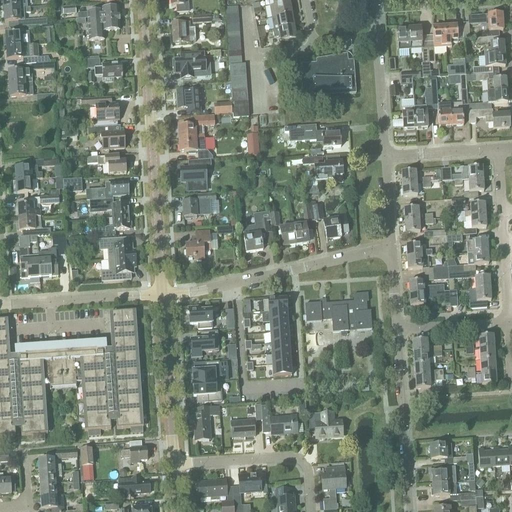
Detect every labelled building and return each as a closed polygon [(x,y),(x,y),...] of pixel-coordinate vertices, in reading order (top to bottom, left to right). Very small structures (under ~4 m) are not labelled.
[(2,0),(3,11),(31,9),(30,4),(19,5),(18,0),(2,0)] [(170,0),(171,7),(175,7),(176,13),(187,13),(187,2),(183,2),(183,0),(170,0)] [(272,19),(292,16),(289,4),(274,7),(270,7),(272,19)] [(31,9),(3,11),(4,23),(20,22),(20,15),(31,14),(31,9)] [(95,22),(118,20),(118,9),(102,11),(102,13),(88,13),(88,15),(82,15),(82,20),(89,19),(90,21),(95,21),(95,22)] [(496,38),(499,38),(499,32),(504,32),(503,15),(477,17),(468,17),(468,24),(463,24),(464,40),(469,40),(468,26),(486,24),(487,39),(489,39),(496,38)] [(193,24),(213,23),(212,16),(193,17),(193,24)] [(274,32),(294,28),(292,16),(272,19),(274,32)] [(119,31),(118,20),(95,22),(95,21),(90,21),(89,19),(82,20),(78,20),(79,33),(89,32),(89,42),(104,41),(103,32),(119,31)] [(174,45),(187,44),(186,36),(189,36),(188,24),(173,25),(174,45)] [(451,27),(445,28),(446,48),(452,48),(451,41),(458,41),(457,27),(456,27),(456,26),(455,26),(451,26),(450,27),(451,27)] [(439,27),(435,27),(435,28),(433,28),(434,49),(446,48),(445,28),(439,28),(439,27)] [(274,32),(273,32),(274,39),(280,38),(281,43),(296,40),(294,28),(274,32)] [(409,30),(410,50),(422,49),(421,29),(409,30)] [(410,55),(410,50),(409,30),(397,31),(398,56),(410,55)] [(6,49),(29,47),(29,35),(21,35),(5,36),(6,49)] [(504,43),(499,44),(499,38),(496,38),(489,39),(477,39),(477,45),(491,45),(491,50),(485,51),(485,57),(491,56),(505,55),(504,43)] [(29,47),(6,49),(7,62),(23,60),(23,66),(38,65),(37,59),(39,59),(38,46),(29,47)] [(200,53),(180,55),(180,58),(177,59),(177,65),(179,65),(179,70),(181,70),(181,72),(202,71),(201,66),(203,66),(202,56),(201,57),(200,53)] [(490,75),(500,74),(499,68),(506,68),(505,55),(491,56),(492,69),(476,70),(476,76),(490,75)] [(341,63),(339,56),(316,61),(316,65),(300,66),(303,98),(356,94),(355,78),(353,62),(341,63)] [(100,69),(100,60),(87,61),(88,69),(94,69),(95,77),(102,77),(102,79),(122,78),(121,64),(101,66),(102,69),(100,69)] [(24,71),(7,72),(8,86),(25,85),(25,80),(33,79),(32,72),(48,71),(48,64),(38,65),(23,66),(24,71)] [(231,79),(245,78),(244,66),(230,67),(231,79)] [(448,78),(460,77),(466,76),(466,66),(448,67),(448,78)] [(462,107),(468,107),(466,76),(460,77),(462,105),(450,106),(450,114),(451,128),(463,127),(462,107)] [(203,85),(203,77),(186,77),(185,85),(203,85)] [(488,93),(507,92),(507,79),(493,80),(494,87),(488,87),(488,93)] [(450,114),(450,106),(438,106),(436,81),(430,81),(431,98),(432,111),(438,111),(439,128),(451,128),(450,114)] [(25,85),(8,86),(9,99),(26,98),(26,97),(32,97),(32,84),(25,85)] [(82,84),(79,87),(85,94),(88,92),(82,84)] [(232,92),(246,91),(246,84),(231,85),(232,92)] [(56,86),(57,101),(65,100),(64,86),(56,86)] [(391,98),(398,97),(397,87),(390,88),(391,98)] [(232,103),(247,102),(246,91),(232,92),(232,103)] [(188,93),(187,92),(177,93),(178,111),(188,110),(192,109),(191,103),(197,102),(196,92),(188,93)] [(468,112),(492,111),(492,105),(508,104),(510,102),(509,97),(508,95),(507,92),(488,93),(489,106),(468,107),(468,112)] [(427,112),(432,111),(431,98),(426,98),(426,107),(414,108),(415,130),(428,129),(427,112)] [(96,106),(97,123),(92,123),(93,129),(112,127),(112,122),(119,121),(118,107),(115,108),(115,104),(108,105),(108,99),(82,101),(82,107),(96,106)] [(232,103),(233,110),(247,109),(247,102),(232,103)] [(215,116),(232,115),(232,105),(215,106),(215,116)] [(403,131),(415,130),(414,108),(402,109),(403,131)] [(233,110),(234,119),(248,118),(247,109),(233,110)] [(492,111),(468,112),(469,125),(478,125),(477,120),(485,119),(486,124),(493,124),(493,131),(510,130),(509,116),(494,117),(493,111),(492,111)] [(179,129),(179,141),(203,139),(202,127),(215,126),(215,116),(194,118),(194,128),(179,129)] [(124,150),(123,133),(113,134),(112,127),(93,129),(93,135),(102,134),(103,151),(124,150)] [(284,129),(284,134),(289,134),(289,143),(317,142),(317,144),(323,143),(323,151),(331,151),(331,149),(340,149),(339,134),(323,135),(317,136),(316,127),(284,129)] [(203,147),(203,139),(179,141),(180,153),(188,153),(188,155),(196,155),(196,147),(203,147)] [(121,163),(120,156),(87,158),(88,165),(98,164),(98,166),(108,166),(108,175),(126,174),(125,162),(121,163)] [(213,170),(212,159),(196,160),(196,170),(181,171),(182,184),(195,183),(195,190),(209,189),(208,170),(213,170)] [(322,159),(302,160),(303,167),(323,165),(322,159)] [(316,182),(326,181),(334,180),(333,178),(342,177),(341,163),(325,165),(325,168),(315,168),(316,182)] [(16,182),(31,181),(43,180),(43,174),(38,175),(38,167),(15,169),(16,182)] [(468,181),(483,180),(482,168),(467,169),(468,175),(463,175),(464,182),(468,181)] [(442,183),(451,183),(451,170),(441,170),(442,183)] [(402,186),(416,185),(415,173),(401,174),(402,186)] [(63,195),(82,193),(82,180),(62,182),(63,195)] [(483,180),(468,181),(469,194),(464,194),(464,200),(479,199),(479,193),(484,193),(483,180)] [(31,181),(16,182),(17,195),(32,194),(31,181)] [(88,192),(89,202),(104,201),(104,200),(122,199),(122,198),(128,197),(127,184),(105,186),(106,191),(88,192)] [(416,185),(402,186),(403,198),(417,197),(416,185)] [(210,216),(209,202),(214,202),(214,195),(199,196),(199,203),(183,204),(184,218),(210,216)] [(34,213),(33,207),(59,205),(58,198),(48,198),(27,200),(28,206),(18,207),(19,220),(39,218),(42,218),(41,212),(34,213)] [(112,219),(130,218),(130,210),(128,210),(128,205),(113,206),(113,201),(104,201),(89,202),(90,215),(106,214),(106,212),(112,212),(112,219)] [(304,223),(312,222),(309,205),(301,206),(304,223)] [(458,219),(485,217),(485,205),(470,206),(470,213),(458,214),(458,219)] [(311,208),(313,222),(323,221),(321,207),(311,208)] [(404,223),(419,222),(418,209),(403,210),(404,223)] [(271,228),(280,227),(278,214),(269,215),(270,220),(271,228)] [(260,226),(243,229),(246,255),(263,252),(260,234),(263,233),(263,235),(269,234),(267,221),(270,220),(269,215),(262,216),(263,222),(260,222),(260,226)] [(471,230),(477,230),(486,229),(485,217),(458,219),(459,224),(471,223),(471,230)] [(39,218),(19,220),(20,232),(40,231),(39,218)] [(103,231),(91,232),(91,239),(114,238),(114,232),(130,231),(129,225),(131,225),(130,218),(112,219),(113,228),(106,228),(107,230),(103,230),(103,231)] [(348,235),(347,229),(343,229),(342,223),(338,223),(337,221),(324,223),(326,242),(341,240),(340,236),(348,235)] [(419,222),(404,223),(405,235),(419,234),(419,222)] [(293,228),(296,246),(308,244),(305,226),(293,228)] [(283,248),(296,246),(293,228),(280,230),(283,248)] [(196,240),(192,240),(193,246),(185,246),(186,260),(194,259),(194,262),(203,261),(203,252),(210,252),(209,233),(196,234),(196,240)] [(66,236),(58,237),(59,257),(67,256),(66,236)] [(20,250),(30,250),(30,244),(37,243),(37,237),(19,239),(20,250)] [(108,262),(135,260),(134,251),(132,251),(132,246),(121,246),(121,240),(99,241),(99,249),(102,251),(107,251),(108,262)] [(472,242),(467,242),(468,255),(472,254),(473,254),(488,253),(488,248),(487,242),(487,241),(472,242)] [(420,245),(406,246),(407,259),(421,258),(428,257),(429,257),(430,257),(434,257),(433,251),(421,252),(420,245)] [(38,254),(38,256),(40,278),(51,277),(51,276),(58,276),(56,250),(49,251),(50,253),(38,254)] [(472,254),(468,255),(469,267),(476,266),(489,266),(488,253),(473,254),(472,254)] [(28,279),(40,278),(38,256),(20,258),(22,279),(28,278),(28,279)] [(421,258),(407,259),(408,271),(422,270),(429,270),(428,257),(421,258)] [(135,260),(108,262),(108,272),(103,273),(101,275),(101,283),(123,282),(123,275),(134,274),(133,269),(135,269),(135,260)] [(489,278),(477,278),(475,279),(475,291),(490,290),(489,278)] [(409,296),(439,294),(439,287),(424,288),(423,282),(408,283),(409,296)] [(490,290),(475,291),(471,292),(472,310),(482,309),(482,303),(491,302),(490,290)] [(424,302),(445,300),(446,306),(450,305),(449,293),(439,294),(409,296),(410,308),(425,307),(424,302)] [(367,313),(366,303),(368,302),(368,294),(354,296),(354,303),(326,305),(325,301),(320,301),(320,305),(305,306),(306,324),(321,323),(321,322),(331,321),(332,327),(348,326),(348,324),(355,323),(356,332),(372,331),(370,313),(367,313)] [(266,302),(266,313),(286,312),(286,301),(266,302)] [(213,323),(213,312),(199,313),(198,308),(191,309),(191,316),(189,317),(190,325),(213,323)] [(266,313),(267,324),(287,323),(286,312),(266,313)] [(133,327),(134,313),(135,313),(112,314),(114,349),(105,350),(105,344),(72,348),(56,349),(57,351),(54,351),(54,348),(49,348),(49,351),(42,352),(42,350),(15,350),(16,356),(6,356),(4,321),(0,321),(0,437),(15,437),(15,429),(21,429),(21,436),(47,435),(47,434),(45,434),(46,419),(44,419),(45,405),(43,405),(44,391),(45,391),(44,385),(49,385),(50,391),(51,391),(50,388),(75,387),(76,389),(76,383),(81,383),(81,389),(82,389),(85,402),(83,402),(86,417),(84,417),(87,431),(84,431),(84,432),(111,431),(110,423),(116,423),(117,430),(131,429),(142,429),(143,428),(140,428),(141,413),(139,413),(140,399),(138,399),(139,384),(137,384),(138,370),(136,370),(137,356),(135,356),(136,341),(134,341),(135,327),(133,327)] [(267,324),(268,335),(288,333),(287,323),(267,324)] [(268,335),(268,345),(288,344),(288,333),(268,335)] [(479,350),(494,349),(493,337),(478,338),(479,350)] [(205,346),(191,347),(192,361),(202,361),(201,357),(216,356),(215,345),(219,345),(219,339),(205,340),(205,346)] [(413,354),(428,353),(427,341),(412,342),(413,354)] [(269,345),(269,356),(289,355),(288,344),(269,345)] [(330,357),(330,351),(324,351),(324,346),(303,347),(303,354),(318,353),(318,357),(330,357)] [(480,362),(495,361),(494,349),(479,350),(480,362)] [(414,366),(428,365),(428,358),(441,358),(441,352),(433,353),(428,353),(413,354),(414,366)] [(269,356),(270,367),(290,366),(289,355),(269,356)] [(366,356),(303,359),(304,385),(367,383),(366,356)] [(481,374),(496,373),(495,361),(480,362),(481,374)] [(414,378),(441,377),(441,372),(429,373),(428,365),(414,366),(414,378)] [(290,366),(270,367),(271,378),(291,376),(290,366)] [(202,374),(192,375),(192,379),(191,379),(192,386),(193,386),(193,387),(213,385),(212,373),(216,373),(216,367),(202,368),(202,374)] [(496,373),(481,374),(481,386),(496,385),(496,373)] [(441,377),(414,378),(415,391),(430,390),(429,382),(441,382),(441,377)] [(213,385),(193,387),(194,399),(204,398),(204,404),(218,403),(218,397),(214,397),(213,385)] [(260,408),(261,422),(262,433),(271,432),(271,437),(297,435),(295,419),(268,420),(267,407),(260,408)] [(195,442),(210,441),(209,420),(220,419),(219,408),(199,410),(199,416),(193,417),(195,442)] [(309,434),(315,433),(316,441),(342,440),(341,423),(334,423),(333,418),(321,419),(308,420),(308,425),(309,434)] [(232,440),(255,438),(254,422),(231,423),(232,440)] [(451,460),(451,457),(451,456),(451,446),(429,448),(430,462),(451,460)] [(80,467),(91,466),(90,449),(79,450),(79,452),(80,467)] [(147,462),(146,449),(129,451),(129,452),(122,452),(122,460),(129,460),(130,465),(138,464),(138,462),(147,462)] [(509,468),(508,452),(498,453),(497,449),(492,449),(492,453),(494,469),(509,468)] [(494,469),(492,453),(483,453),(482,450),(478,450),(479,470),(494,469)] [(455,466),(468,465),(473,465),(472,456),(466,456),(466,459),(455,460),(455,466)] [(39,474),(54,473),(54,460),(39,461),(39,474)] [(322,492),(329,491),(330,501),(336,501),(335,491),(345,490),(344,469),(326,470),(327,476),(321,476),(322,492)] [(431,474),(432,486),(455,485),(454,469),(438,470),(438,473),(431,474)] [(40,486),(55,485),(54,473),(39,474),(40,486)] [(3,475),(0,475),(0,497),(11,497),(11,495),(14,495),(13,482),(10,482),(10,481),(3,481),(3,475)] [(260,483),(260,475),(255,475),(255,476),(238,478),(239,490),(232,490),(233,503),(233,508),(240,508),(240,495),(260,494),(260,483)] [(142,484),(141,479),(133,480),(134,485),(119,486),(120,496),(125,495),(125,501),(135,500),(135,496),(149,495),(148,484),(142,484)] [(226,482),(198,484),(199,499),(227,498),(227,503),(233,503),(232,490),(226,490),(226,482)] [(41,498),(56,497),(55,485),(40,486),(41,498)] [(432,492),(430,492),(430,498),(432,498),(433,499),(449,498),(449,497),(456,496),(455,485),(432,486),(432,492)] [(291,498),(291,490),(275,491),(276,511),(294,511),(294,498),(291,498)] [(456,496),(449,497),(449,498),(449,503),(462,503),(475,502),(475,499),(475,495),(456,496)] [(56,497),(41,498),(42,510),(51,509),(51,511),(63,511),(62,496),(56,497)] [(483,498),(475,499),(476,510),(484,510),(483,498)] [(324,511),(338,511),(337,501),(336,501),(330,501),(323,501),(324,511)] [(105,511),(106,511),(119,511),(119,503),(105,504),(105,511)] [(233,511),(233,508),(233,503),(227,503),(222,504),(222,511),(233,511)]
